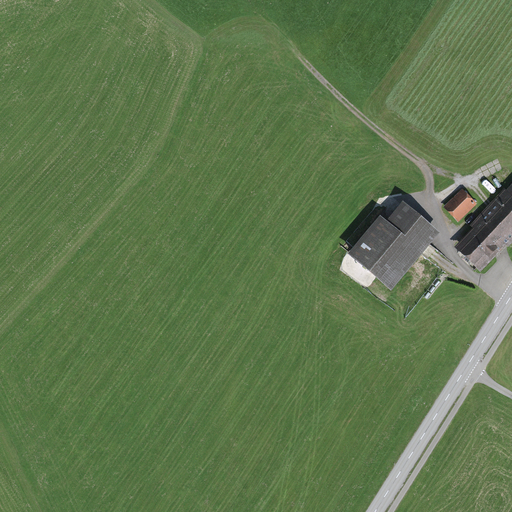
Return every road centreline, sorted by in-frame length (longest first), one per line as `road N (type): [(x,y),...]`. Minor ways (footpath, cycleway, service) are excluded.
road 1 (secondary): [(374,511),(511,294)]
road 2 (track): [(429,192),(416,159),(301,58)]
